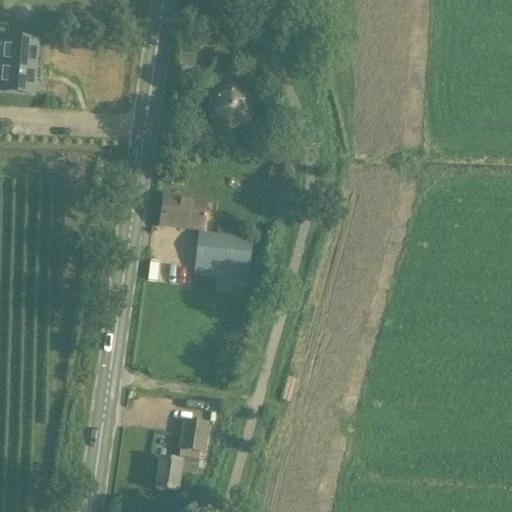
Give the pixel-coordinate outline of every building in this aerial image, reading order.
[(0,57),(0,58),(0,66),(34,69),(36,45),(1,41),(1,47),(0,46),(0,57)] [(34,70),(34,69),(0,66),(0,94),(31,97),(33,80),(40,81),(41,70),(34,70)] [(224,126),(241,118),(243,102),(227,91),(212,98),(211,117),(224,126)] [(285,171),(270,168),(266,184),(282,187),(285,171)] [(164,199),(160,226),(198,231),(201,204),(164,199)] [(197,235),(194,267),(193,277),(216,280),(214,292),(252,297),(254,284),(247,284),(248,273),(246,273),(250,241),(197,235)] [(202,456),(206,426),(182,422),(177,452),(179,452),(178,460),(177,465),(158,462),(154,491),(175,494),(178,475),(196,476),(198,455),(202,456)]
